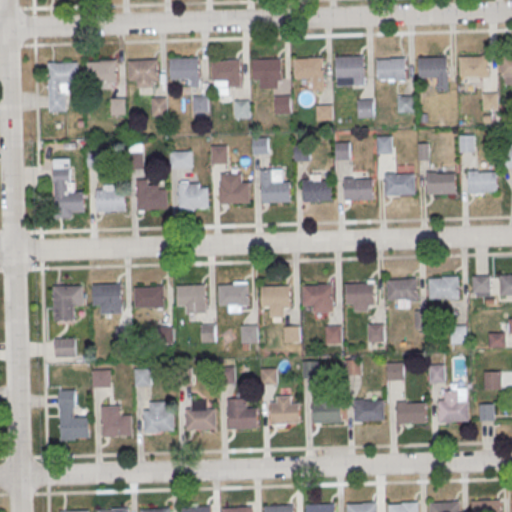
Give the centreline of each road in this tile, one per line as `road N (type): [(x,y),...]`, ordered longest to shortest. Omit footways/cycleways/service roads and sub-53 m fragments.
road 1 (residential): [(20,511),(5,0)]
road 2 (residential): [(511,10),(6,26)]
road 3 (residential): [(511,461),(19,476)]
road 4 (residential): [(465,238),(0,251)]
